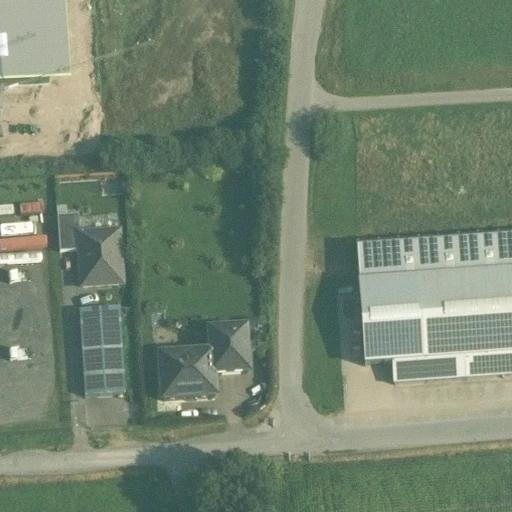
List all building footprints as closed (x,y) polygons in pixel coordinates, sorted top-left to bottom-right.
[(60,0),(0,0),(0,87),(66,83),(60,0)] [(77,218),(56,219),(59,255),(79,254),(77,238),(78,238),(77,218)] [(78,238),(77,238),(79,254),(81,290),(121,287),(117,235),(78,238)] [(391,366),(392,386),(511,377),(511,240),(355,252),(363,368),(391,366)] [(118,311),(78,314),(84,399),(124,397),(118,311)] [(244,332),(208,335),(209,356),(211,356),(212,378),(247,376),(244,332)] [(209,356),(158,360),(161,403),(214,400),(212,378),(211,356),(209,356)]
